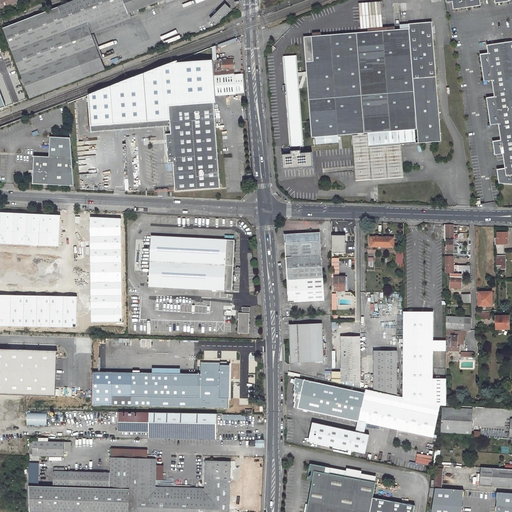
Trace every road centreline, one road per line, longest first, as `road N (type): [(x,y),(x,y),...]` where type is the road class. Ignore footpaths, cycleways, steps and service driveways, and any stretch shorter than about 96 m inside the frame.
road 1 (tertiary): [(273,511),(265,209)]
road 2 (residential): [(0,195),(265,209)]
road 3 (tertiary): [(246,0),(265,209)]
road 4 (tertiary): [(265,209),(253,0)]
road 5 (residential): [(265,209),(471,216)]
road 6 (unknown): [(303,452),(405,474),(421,493)]
